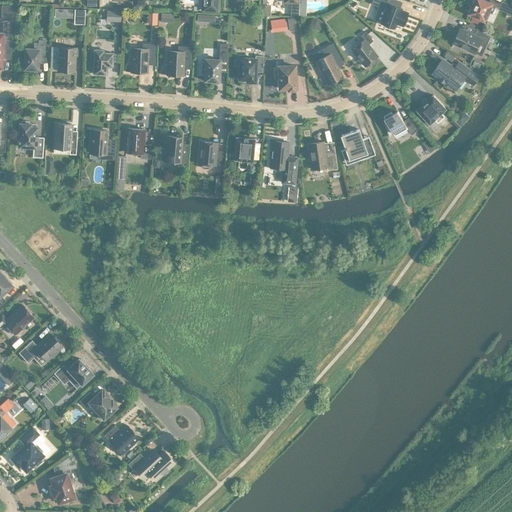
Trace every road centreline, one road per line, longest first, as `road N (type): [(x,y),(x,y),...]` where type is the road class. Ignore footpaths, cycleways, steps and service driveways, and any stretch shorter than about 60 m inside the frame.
road 1 (residential): [(440,0),(404,65),(360,97),(309,112),(0,93)]
road 2 (residential): [(175,424),(0,238)]
